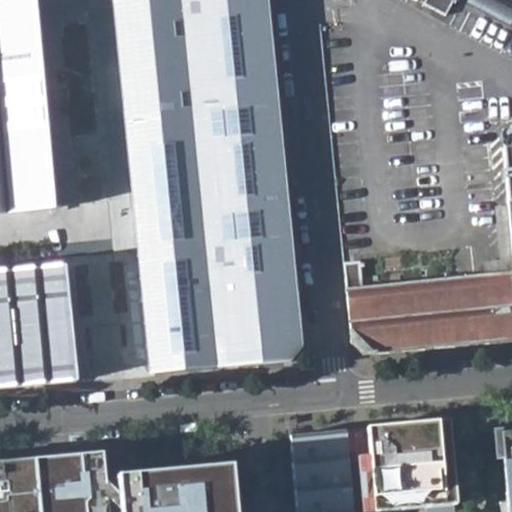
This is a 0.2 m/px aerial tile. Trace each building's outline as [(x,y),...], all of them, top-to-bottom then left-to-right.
[(0,214),(7,214),(55,210),(44,98),(35,0),(22,0),(0,2),(0,214)] [(112,0),(132,205),(137,260),(148,374),(223,367),(290,361),(306,343),(269,0),(112,0)] [(429,7),(450,18),(458,0),(429,0),(428,4),(427,6),(429,7)] [(511,153),(507,154),(511,203),(511,210),(500,211),(501,226),(511,225),(511,271),(485,275),(367,286),(364,261),(347,262),(350,288),(355,344),(368,355),(511,341),(511,153)] [(504,263),(485,265),(485,275),(511,271),(511,225),(501,226),(504,263)] [(0,388),(77,381),(65,266),(0,272),(0,388)] [(511,511),(511,432),(495,434),(498,465),(499,465),(503,511),(511,511)] [(107,511),(102,454),(34,460),(38,511),(107,511)] [(415,461),(418,511),(449,511),(445,459),(415,461)] [(0,511),(38,511),(34,461),(0,463),(0,511)] [(233,511),(230,470),(116,479),(119,511),(233,511)]
